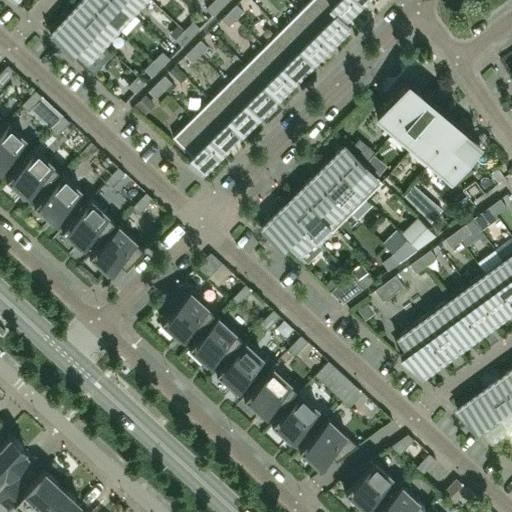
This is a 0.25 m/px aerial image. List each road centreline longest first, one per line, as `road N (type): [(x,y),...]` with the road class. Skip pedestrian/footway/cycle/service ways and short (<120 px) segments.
road 1 (residential): [(511,509),(200,223)]
road 2 (residential): [(200,223),(418,6)]
road 3 (residential): [(300,511),(98,328)]
road 4 (residential): [(200,223),(0,39)]
road 5 (secondary): [(231,511),(64,358)]
road 6 (residential): [(0,369),(154,511)]
road 7 (residential): [(98,328),(200,223)]
road 8 (residential): [(98,328),(0,234)]
